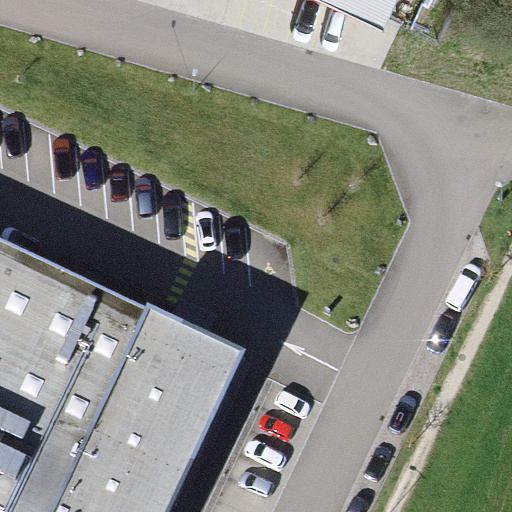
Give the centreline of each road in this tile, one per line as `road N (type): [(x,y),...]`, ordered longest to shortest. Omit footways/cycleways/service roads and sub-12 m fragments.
road 1 (residential): [(445,181),(405,100),(259,43),(87,0)]
road 2 (residential): [(319,511),(371,399),(445,181)]
road 3 (residential): [(511,59),(445,181)]
